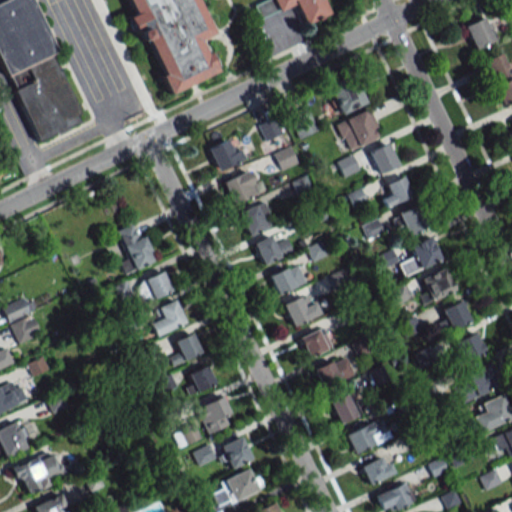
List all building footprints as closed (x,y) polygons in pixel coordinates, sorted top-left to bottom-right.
[(0,0),(0,69),(3,76),(8,74),(14,88),(12,90),(36,141),(77,122),(74,114),(77,113),(57,70),(54,71),(51,65),(53,64),(48,54),(53,51),(29,0),(0,0)] [(194,0),(210,32),(197,38),(203,52),(208,50),(217,71),(168,94),(159,75),(163,74),(145,34),(138,37),(136,31),(132,33),(124,16),(130,13),(124,0),(194,0)] [(273,0),(278,10),(292,4),(290,0),(292,0),(304,24),(328,13),(321,0),(273,0)] [(494,39),(484,16),(462,26),(472,49),(494,39)] [(511,97),(511,79),(501,53),(484,60),(494,85),(492,86),(499,103),(511,97)] [(363,103),(351,74),(325,85),(337,114),(363,103)] [(297,139),(316,129),(304,106),(285,115),(297,139)] [(333,123),(345,150),(378,136),(367,109),(333,123)] [(261,140),(278,135),(273,118),(256,123),(261,140)] [(239,160),(231,138),(206,148),(215,170),(239,160)] [(395,165),(386,143),(366,151),(376,173),(395,165)] [(278,170),(295,162),(287,146),(271,154),(278,170)] [(334,161),(340,176),(356,169),(350,155),(334,161)] [(220,182),(231,204),(255,192),(245,171),(220,182)] [(383,207),(410,194),(400,176),(383,184),(388,195),(379,199),(383,207)] [(236,212),(246,235),(271,224),(261,201),(236,212)] [(395,213),(405,235),(421,228),(411,206),(395,213)] [(150,262),(135,222),(115,230),(126,258),(117,261),(122,273),(150,262)] [(250,244),(260,265),(290,250),(284,239),(274,244),(269,234),(250,244)] [(402,276),(438,258),(427,236),(406,246),(411,256),(396,264),(402,276)] [(266,276),(275,295),(302,282),(293,263),(266,276)] [(453,289),(443,267),(419,278),(428,300),(453,289)] [(327,274),(331,286),(347,280),(343,269),(327,274)] [(142,302),(168,290),(160,271),(134,283),(142,302)] [(392,305),(408,297),(400,283),(384,291),(392,305)] [(303,304),(298,295),(280,304),(290,326),(317,313),(311,301),(303,304)] [(32,312),(27,296),(0,304),(0,309),(4,321),(32,312)] [(147,324),(153,336),(182,322),(172,299),(152,309),(157,319),(147,324)] [(438,309),(447,328),(467,319),(458,300),(438,309)] [(37,333),(30,315),(7,323),(15,342),(37,333)] [(418,329),(413,316),(397,323),(402,336),(418,329)] [(296,338),(306,357),(328,346),(318,326),(296,338)] [(481,352),(473,332),(452,341),(461,361),(481,352)] [(171,340),(176,354),(166,357),(168,364),(198,354),(191,333),(171,340)] [(351,374),(341,354),(311,370),(322,389),(351,374)] [(462,373),(466,381),(451,388),(458,403),(496,386),(485,363),(462,373)] [(212,383),(204,365),(185,373),(193,391),(212,383)] [(0,409),(23,399),(13,378),(0,384),(0,409)] [(326,403),(338,423),(359,412),(348,391),(326,403)] [(476,404),(480,412),(470,417),(477,432),(510,418),(499,394),(476,404)] [(49,411),(62,406),(58,395),(45,400),(49,411)] [(205,433),(226,422),(223,416),(227,413),(218,396),(193,409),(205,433)] [(0,427),(0,451),(3,457),(28,445),(15,420),(0,427)] [(197,438),(191,424),(170,434),(177,447),(197,438)] [(371,425),(343,431),(348,451),(375,444),(371,425)] [(511,452),(511,427),(488,436),(493,450),(505,446),(508,454),(511,452)] [(217,445),(226,469),(248,460),(239,436),(217,445)] [(196,465),(211,457),(204,445),(190,453),(196,465)] [(50,483),(47,475),(57,471),(48,450),(9,467),(21,495),(50,483)] [(358,466),(366,484),(391,472),(382,455),(358,466)] [(217,482),(220,489),(211,494),(217,507),(258,487),(248,467),(217,482)] [(372,495),(380,511),(384,511),(411,500),(403,481),(372,495)] [(65,511),(57,494),(28,507),(30,511),(65,511)] [(252,511),(276,511),(272,502),(252,511)]
